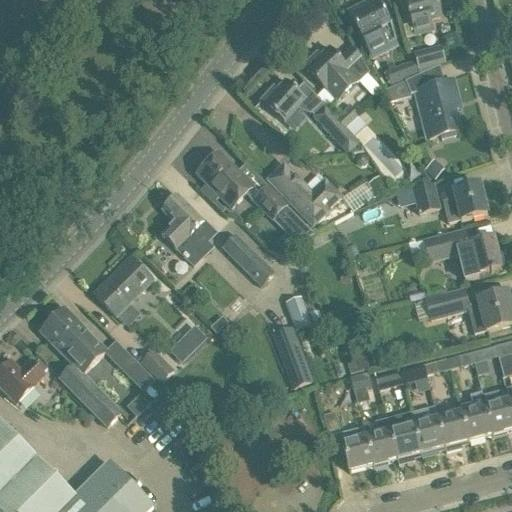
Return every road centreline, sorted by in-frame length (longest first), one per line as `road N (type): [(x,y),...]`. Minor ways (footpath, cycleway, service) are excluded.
road 1 (tertiary): [(0,323),(130,189),(284,0)]
road 2 (residential): [(511,157),(469,0)]
road 3 (residential): [(355,511),(511,470)]
